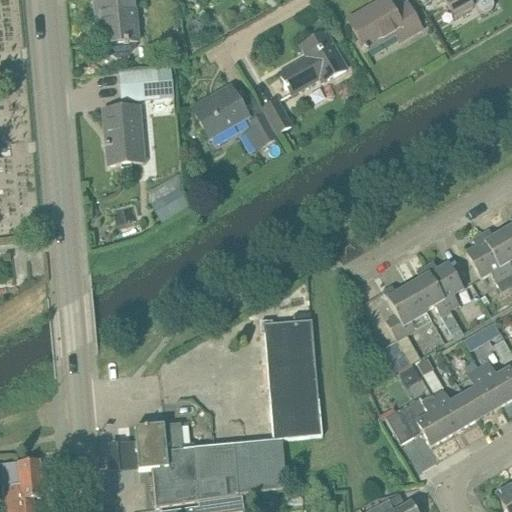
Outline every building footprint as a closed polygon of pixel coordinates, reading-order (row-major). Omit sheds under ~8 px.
[(134,44),(137,44),(133,0),(93,0),(94,2),(98,2),(103,47),(106,47),(106,52),(116,61),(127,60),(135,50),(134,44)] [(348,24),(358,42),(365,55),(390,41),(394,48),(422,33),(406,5),(393,12),(386,0),(372,8),(373,10),(348,24)] [(432,0),(436,7),(448,0),(449,3),(447,5),(455,20),(472,10),(470,7),(474,5),(478,11),(479,13),(482,15),(485,15),(487,15),(491,13),(492,12),(493,8),(493,6),(491,2),(490,0),(432,0)] [(284,88),(286,92),(289,98),(318,82),(321,86),(346,72),(325,35),(301,49),(303,54),(306,53),(309,59),(279,76),(285,87),(284,88)] [(171,72),(120,77),(123,105),(174,99),(171,72)] [(194,115),(204,132),(210,143),(248,122),(230,89),(216,97),(219,101),(194,115)] [(277,137),(291,129),(277,105),(263,113),(277,137)] [(108,168),(128,167),(142,165),(137,110),(104,113),(106,146),(104,147),(104,150),(107,149),(108,168)] [(263,149),(276,142),(262,119),(250,126),(263,149)] [(197,184),(188,191),(195,201),(204,194),(197,184)] [(178,195),(150,212),(161,229),(188,213),(178,195)] [(511,219),(510,221),(511,224),(511,228),(503,234),(511,248),(511,219)] [(511,264),(511,248),(503,234),(493,240),(489,233),(480,238),(505,281),(506,281),(511,277),(511,270),(509,266),(511,264)] [(505,281),(480,238),(472,243),(476,249),(465,256),(481,283),(491,277),(502,296),(511,290),(506,281),(505,281)] [(433,265),(424,270),(450,314),(459,309),(453,299),(464,293),(458,283),(448,266),(437,272),(433,265)] [(410,288),(427,317),(426,315),(435,310),(441,319),(450,314),(424,270),(416,275),(420,282),(410,288)] [(396,318),(406,335),(414,331),(412,326),(427,317),(410,288),(396,296),(392,289),(382,295),(396,318)] [(273,443),(236,447),(240,498),(285,492),(282,443),(321,443),(313,343),(311,323),(310,323),(310,315),(293,317),(294,325),(271,327),(271,323),(259,324),(260,337),(264,337),(273,443)] [(406,335),(396,318),(385,324),(395,342),(406,335)] [(489,348),(501,341),(494,328),(482,335),(489,348)] [(473,337),(463,343),(469,353),(479,348),(473,337)] [(416,371),(421,379),(433,373),(428,364),(416,371)] [(474,364),(463,370),(468,378),(478,372),(474,364)] [(478,372),(500,409),(511,402),(511,376),(509,372),(496,380),(489,366),(478,372)] [(475,392),(463,399),(476,423),(500,409),(478,372),(468,378),(467,379),(475,392)] [(476,423),(463,399),(450,407),(443,393),(432,399),(453,436),(476,423)] [(453,436),(432,399),(422,405),(420,403),(386,422),(401,448),(414,440),(414,439),(421,435),(430,450),(453,436)] [(136,451),(137,456),(194,451),(193,445),(190,446),(182,447),(180,426),(164,427),(138,430),(134,430),(135,438),(136,451)] [(138,473),(151,472),(196,468),(199,505),(238,499),(238,498),(240,498),(236,447),(194,451),(137,456),(138,473)] [(16,501),(16,511),(33,511),(32,500),(43,499),(39,462),(17,465),(20,501),(16,501)] [(196,468),(151,472),(155,511),(199,505),(196,468)] [(511,511),(511,486),(494,497),(503,511),(511,511)]
